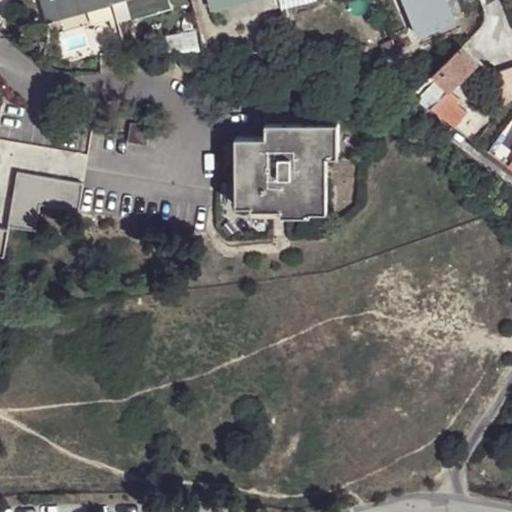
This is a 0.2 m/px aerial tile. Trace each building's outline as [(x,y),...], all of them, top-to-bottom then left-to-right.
[(43,0),(49,22),(112,4),(111,0),(43,0)] [(249,0),(209,0),(212,9),(249,0)] [(402,0),(417,37),(454,22),(445,0),(402,0)] [(476,64),(460,48),(412,93),(430,109),(449,91),(476,64)] [(511,67),(493,75),(502,104),(511,95),(511,67)] [(430,109),(459,131),(471,116),(458,106),(462,101),(449,91),(430,109)] [(0,108),(0,110),(0,136),(87,152),(91,124),(0,108)] [(238,137),(237,204),(237,205),(283,205),(282,211),(328,211),(329,157),(340,158),(340,123),(328,123),(327,109),(267,108),(267,138),(238,137)] [(459,131),(474,143),(491,121),(476,109),(471,116),(459,131)] [(131,120),(127,138),(146,142),(148,124),(131,120)] [(488,154),(500,162),(510,149),(511,149),(511,145),(500,137),(488,154)] [(16,169),(7,222),(33,227),(39,201),(77,208),(81,181),(16,169)]
